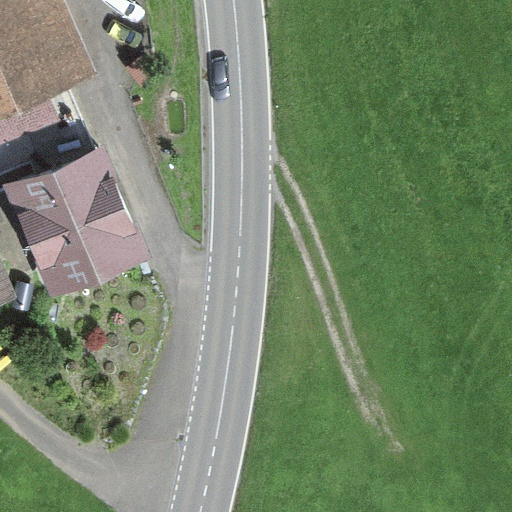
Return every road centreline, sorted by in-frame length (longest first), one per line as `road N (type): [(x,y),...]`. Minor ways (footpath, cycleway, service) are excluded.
road 1 (tertiary): [(231,0),(241,60),(240,291),(202,511)]
road 2 (track): [(202,511),(172,505),(0,400)]
